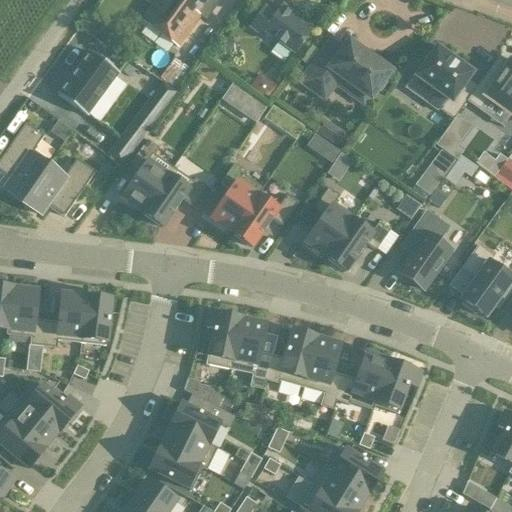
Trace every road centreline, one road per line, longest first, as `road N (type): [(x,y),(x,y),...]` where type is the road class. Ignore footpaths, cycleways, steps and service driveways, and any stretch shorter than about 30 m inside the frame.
road 1 (residential): [(172,265),(308,290),(472,354)]
road 2 (residential): [(172,265),(142,381),(64,511)]
road 3 (residential): [(0,246),(172,265)]
road 4 (residential): [(472,354),(405,511)]
road 5 (residential): [(79,0),(0,110)]
